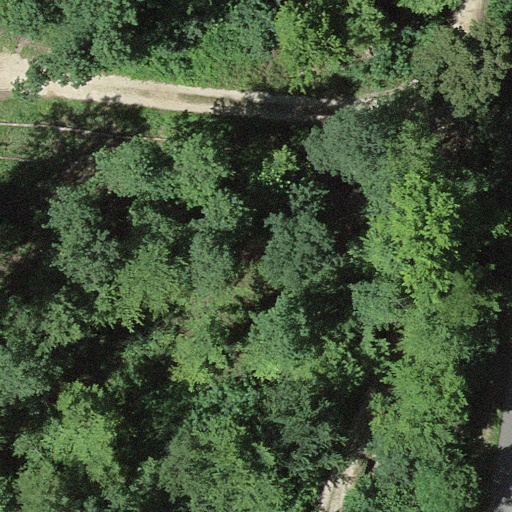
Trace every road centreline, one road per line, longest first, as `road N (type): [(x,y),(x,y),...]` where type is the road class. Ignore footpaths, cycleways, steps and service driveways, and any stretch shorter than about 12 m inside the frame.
road 1 (track): [(0,70),(146,94),(449,119)]
road 2 (track): [(449,119),(398,357),(337,511)]
